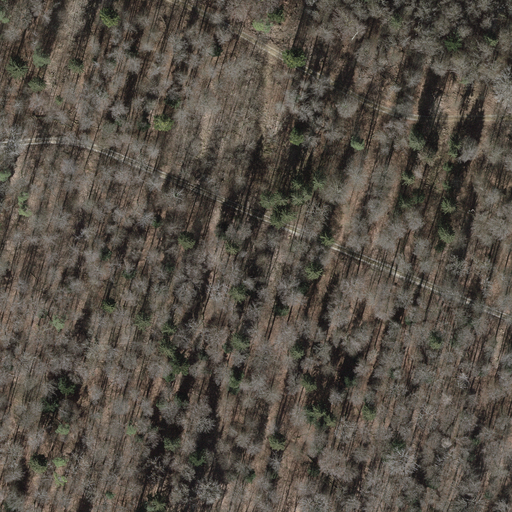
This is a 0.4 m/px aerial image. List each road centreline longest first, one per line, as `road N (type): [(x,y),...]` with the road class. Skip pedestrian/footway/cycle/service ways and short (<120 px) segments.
road 1 (track): [(0,160),(60,154),(270,222),(511,320)]
road 2 (track): [(172,0),(405,112),(511,119)]
